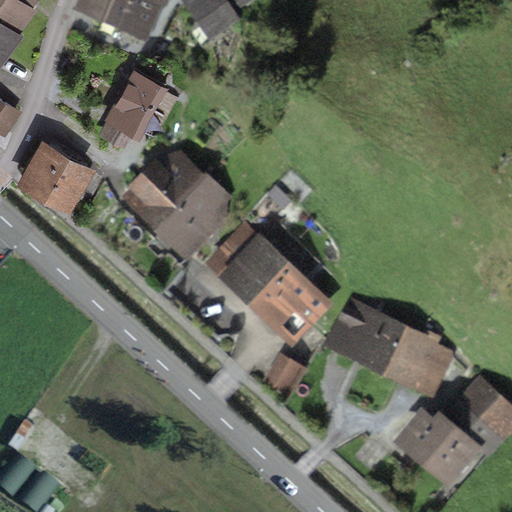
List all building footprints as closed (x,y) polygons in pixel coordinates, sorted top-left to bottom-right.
[(0,0),(0,19),(13,29),(31,5),(29,3),(31,0),(0,0)] [(127,0),(79,0),(79,1),(85,4),(83,9),(117,24),(127,0)] [(127,0),(117,24),(142,35),(156,0),(160,0),(164,2),(165,0),(127,0)] [(189,0),(206,25),(196,32),(204,44),(216,37),(213,32),(232,20),(227,11),(243,0),(189,0)] [(0,44),(13,29),(0,19),(0,44)] [(177,94),(136,71),(104,127),(119,135),(116,139),(125,144),(136,125),(154,134),(177,94)] [(0,124),(4,127),(16,109),(0,98),(0,124)] [(26,174),(69,199),(87,167),(44,142),(26,174)] [(129,195),(159,225),(204,178),(202,176),(203,175),(181,153),(171,164),(161,154),(125,191),(129,195)] [(225,199),(204,178),(159,225),(187,252),(217,219),(214,210),(225,199)] [(212,259),(288,332),(303,317),(308,322),(325,303),(242,225),(212,259)] [(342,347),(381,365),(399,324),(362,307),(361,308),(349,303),(326,340),(342,347)] [(401,325),(399,324),(381,365),(434,389),(450,352),(400,326),(401,325)] [(267,380),(290,394),(304,370),(282,356),(267,380)] [(511,411),(478,383),(462,402),(500,437),(511,422),(511,411)] [(452,415),(444,424),(472,448),(475,444),(486,453),(500,437),(462,402),(452,415)] [(472,448),(444,424),(441,422),(435,429),(421,416),(402,439),(448,478),(472,448)]
